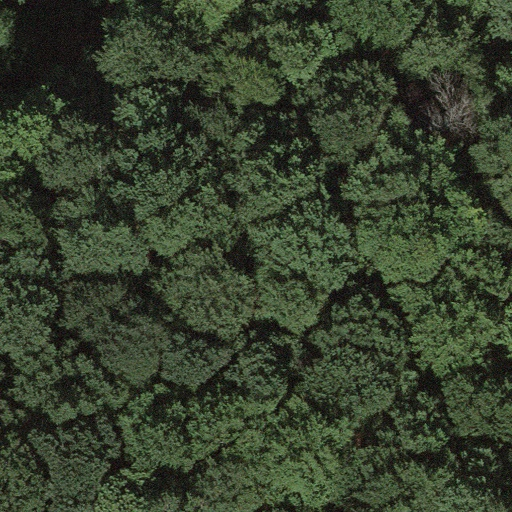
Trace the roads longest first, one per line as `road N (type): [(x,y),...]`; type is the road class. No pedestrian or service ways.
road 1 (track): [(0,178),(107,86),(232,0)]
road 2 (track): [(511,353),(314,511)]
